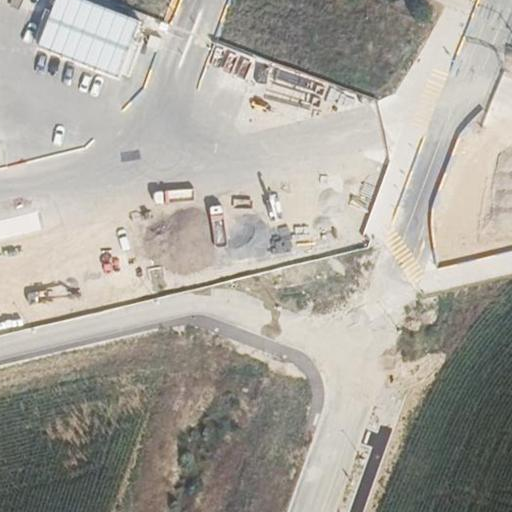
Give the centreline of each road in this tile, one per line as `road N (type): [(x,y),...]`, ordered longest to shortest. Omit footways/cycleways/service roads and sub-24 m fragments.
road 1 (unknown): [(312,511),(399,258),(503,0)]
road 2 (unknown): [(0,358),(218,309),(364,354)]
road 3 (unknown): [(200,0),(140,158),(0,189)]
